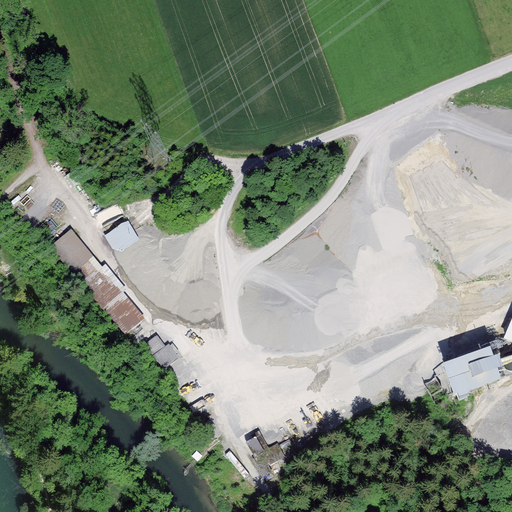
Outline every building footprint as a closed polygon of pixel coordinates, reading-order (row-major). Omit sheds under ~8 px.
[(57,71),(54,65),(43,71),(46,78),(57,71)] [(19,204),(25,215),(36,208),(30,198),(19,204)] [(105,236),(115,255),(141,241),(130,222),(105,236)] [(55,250),(82,283),(90,277),(83,267),(93,260),(73,236),(55,250)] [(83,267),(90,277),(82,283),(104,311),(106,309),(126,334),(143,320),(93,260),(83,267)] [(155,339),(146,346),(161,366),(162,365),(165,369),(172,363),(169,360),(175,355),(169,347),(165,350),(155,339)] [(458,401),(470,397),(468,391),(456,395),(458,401)] [(258,437),(246,444),(255,460),(253,461),(263,478),(272,473),(268,467),(284,457),(277,445),(269,450),(259,433),(256,434),(258,437)] [(290,440),(280,445),(282,449),(292,443),(290,440)]
